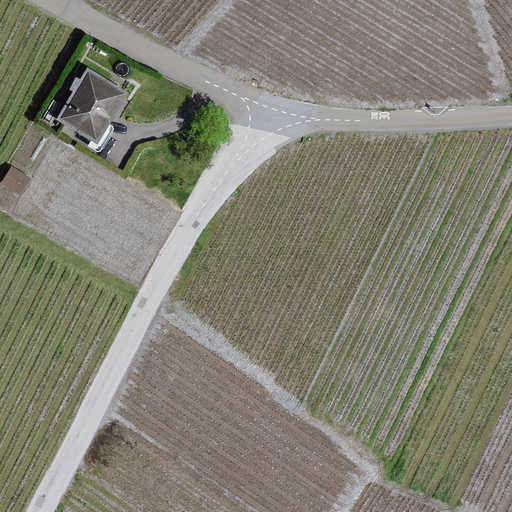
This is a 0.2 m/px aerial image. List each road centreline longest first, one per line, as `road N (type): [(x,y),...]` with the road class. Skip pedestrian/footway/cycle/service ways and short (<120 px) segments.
road 1 (residential): [(37,511),(191,222),(270,118)]
road 2 (residential): [(270,118),(52,0)]
road 3 (residential): [(511,115),(270,118)]
